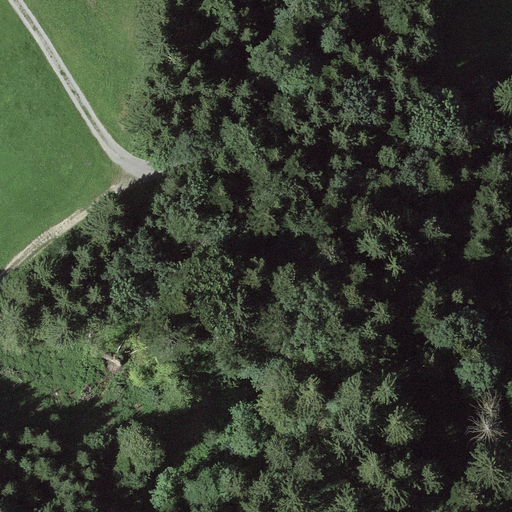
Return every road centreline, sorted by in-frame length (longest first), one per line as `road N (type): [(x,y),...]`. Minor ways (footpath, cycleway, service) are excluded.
road 1 (track): [(0,289),(30,255),(140,182),(15,0)]
road 2 (track): [(429,0),(240,136),(140,182)]
